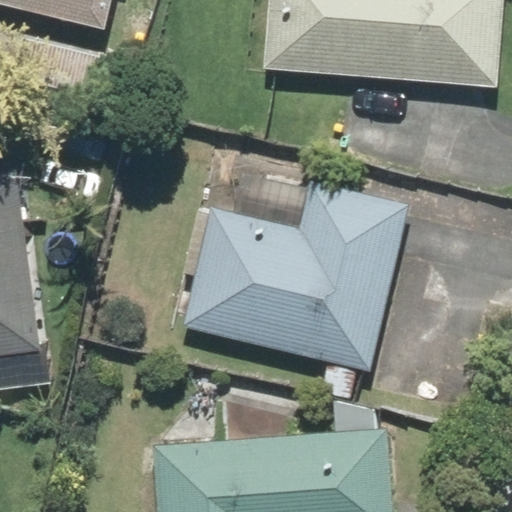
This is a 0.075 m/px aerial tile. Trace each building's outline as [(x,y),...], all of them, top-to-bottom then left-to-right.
[(123,0),(25,0),(118,22),(123,0)] [(511,64),(511,0),(281,0),(276,63),(511,82),(511,64)] [(31,161),(0,164),(0,349),(55,343),(31,161)] [(312,225),(223,203),(194,320),(380,366),(422,199),(324,175),(312,225)] [(408,511),(402,423),(163,438),(168,511),(408,511)]
